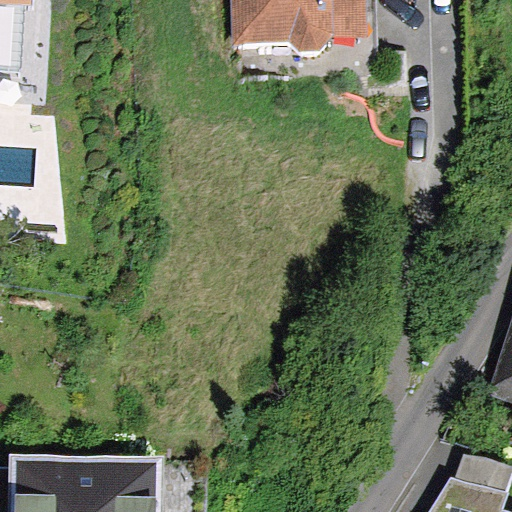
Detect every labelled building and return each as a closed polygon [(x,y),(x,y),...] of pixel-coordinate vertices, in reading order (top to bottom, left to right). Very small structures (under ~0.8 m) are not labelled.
[(0,0),(0,69),(19,71),(22,5),(29,6),(29,0),(0,0)] [(231,0),(234,51),(358,47),(359,81),(404,80),(403,47),(371,48),(368,0),(231,0)] [(511,346),(501,388),(511,390),(511,346)] [(155,511),(156,463),(0,459),(0,511),(155,511)] [(502,511),(509,496),(452,479),(432,511),(502,511)]
